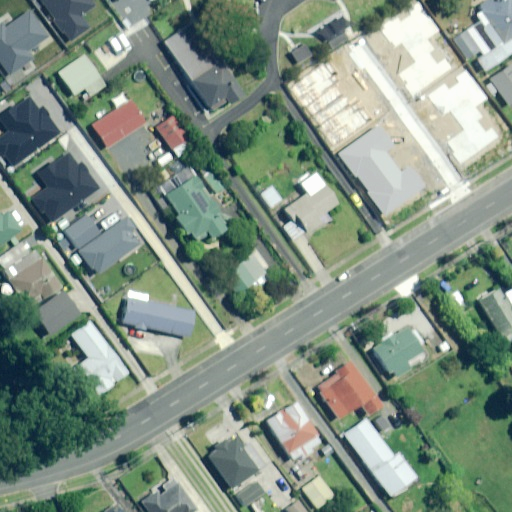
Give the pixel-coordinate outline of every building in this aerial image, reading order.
[(478,16),(476,18),(482,27),(480,28),(493,48),(475,60),(483,72),(511,53),(511,43),(509,39),(511,37),(511,0),(497,0),(499,3),(492,7),(487,0),(473,9),(478,16)] [(218,47),(201,18),(162,42),(206,113),(223,102),(224,105),(239,96),(211,52),(218,47)] [(465,63),(455,47),(422,66),(433,84),(455,70),(454,69),(465,63)] [(103,86),(83,56),(57,74),(71,96),(83,88),(88,96),(103,86)] [(511,102),(511,66),(510,64),(488,80),(506,107),(511,102)] [(472,119),(456,93),(443,102),(440,97),(420,109),(430,125),(427,127),(440,148),(468,130),(464,124),(472,119)] [(143,125),(128,102),(90,127),(104,149),(143,125)] [(38,149),(10,110),(0,116),(0,150),(12,167),(38,149)] [(344,121),(341,116),(331,123),(334,127),(328,131),(341,152),(352,145),(365,164),(359,168),(369,184),(381,176),(387,186),(402,176),(396,167),(405,161),(391,139),(375,149),(353,115),(344,121)] [(192,146),(170,116),(153,128),(176,158),(192,146)] [(224,229),(182,161),(167,171),(171,178),(157,187),(174,215),(171,217),(182,235),(186,233),(192,242),(204,235),(207,239),(224,229)] [(227,187),(215,168),(202,175),(214,195),(227,187)] [(335,204),(312,172),(298,183),(306,194),(283,211),(290,221),(282,228),(292,243),(320,223),(316,218),(335,204)] [(124,191),(113,175),(101,183),(112,199),(124,191)] [(281,201),(272,187),(261,195),(270,208),(281,201)] [(0,216),(0,245),(19,231),(5,212),(0,216)] [(74,253),(88,271),(89,270),(93,276),(138,244),(120,219),(74,253)] [(57,288),(27,240),(0,257),(0,272),(24,309),(57,288)] [(263,274),(248,255),(220,277),(235,296),(263,274)] [(511,289),(502,295),(498,289),(477,303),(505,346),(511,341),(511,334),(510,331),(511,329),(511,289)] [(466,308),(457,291),(445,298),(454,315),(466,308)] [(76,315),(60,293),(30,314),(46,337),(76,315)] [(120,324),(132,327),(131,329),(143,332),(144,330),(185,339),(191,312),(126,297),(120,324)] [(445,324),(435,307),(422,314),(433,332),(445,324)] [(125,375),(88,321),(69,335),(85,359),(75,366),(95,395),(125,375)] [(418,353),(404,329),(369,349),(384,375),(390,372),(393,378),(407,371),(402,362),(418,353)] [(378,407),(347,361),(331,372),(336,378),(316,392),(335,420),(357,405),(365,417),(378,407)] [(263,421),(288,463),(298,457),(299,459),(309,452),(307,449),(318,443),(293,403),(263,421)] [(385,497),(388,495),(391,500),(416,483),(403,466),(395,454),(389,457),(363,420),(342,435),(385,497)] [(241,449),(233,438),(205,457),(228,491),(261,468),(246,445),(241,449)] [(331,496),(317,477),(300,490),(314,509),(331,496)] [(193,511),(190,508),(171,480),(152,493),(138,503),(144,511),(193,511)] [(262,495),(255,484),(235,496),(242,507),(262,495)] [(305,511),(297,500),(284,510),(285,511),(305,511)]
